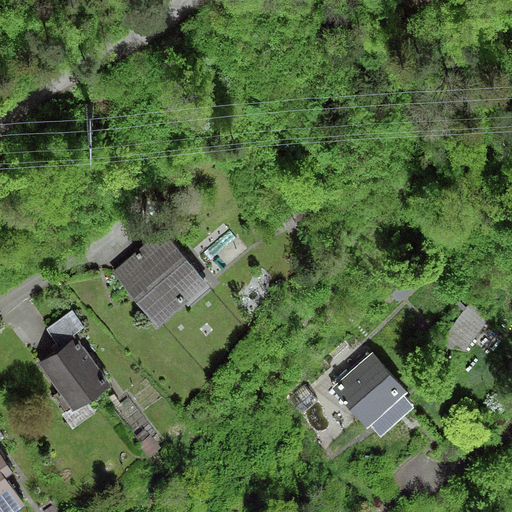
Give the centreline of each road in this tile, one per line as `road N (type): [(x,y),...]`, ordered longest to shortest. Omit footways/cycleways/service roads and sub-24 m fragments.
road 1 (residential): [(0,123),(179,0)]
road 2 (residential): [(0,312),(159,214)]
